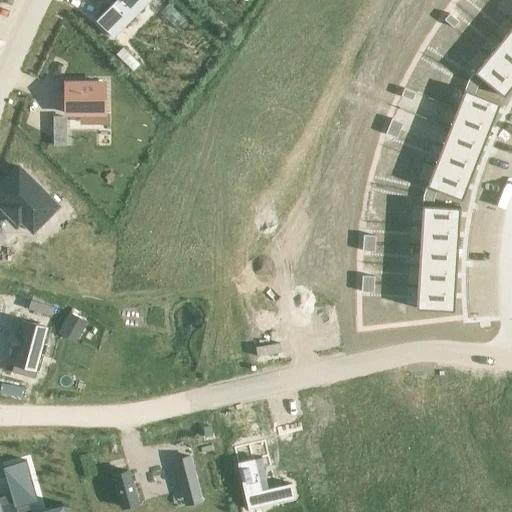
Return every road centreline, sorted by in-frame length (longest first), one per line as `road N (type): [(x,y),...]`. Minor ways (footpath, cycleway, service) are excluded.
road 1 (residential): [(508,354),(407,352),(197,404),(0,417)]
road 2 (residential): [(511,217),(508,354)]
